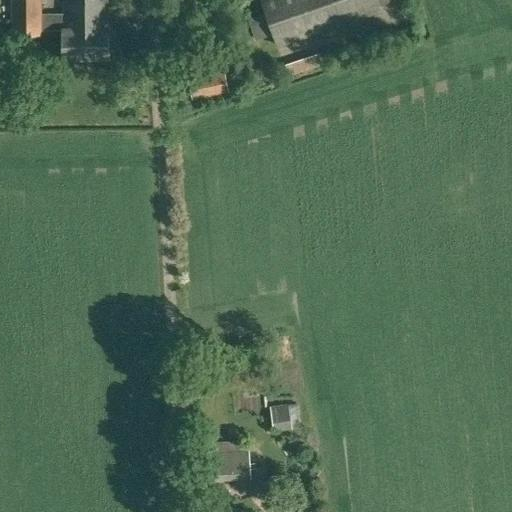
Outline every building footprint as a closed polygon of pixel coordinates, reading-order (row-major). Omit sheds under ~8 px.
[(42,13),(41,0),(11,0),(11,35),(41,34),(41,29),(63,29),(63,58),(109,58),(109,0),(62,0),(62,12),(42,13)] [(260,0),(265,12),(249,18),(255,40),(272,34),(277,47),(382,10),(380,3),(389,0),(260,0)] [(319,52),(285,63),(289,76),(323,64),(319,52)] [(192,99),(230,92),(225,69),(187,77),(192,99)] [(273,431),(292,429),(288,404),(270,406),(273,431)] [(210,482),(251,479),(248,438),(208,441),(210,482)]
